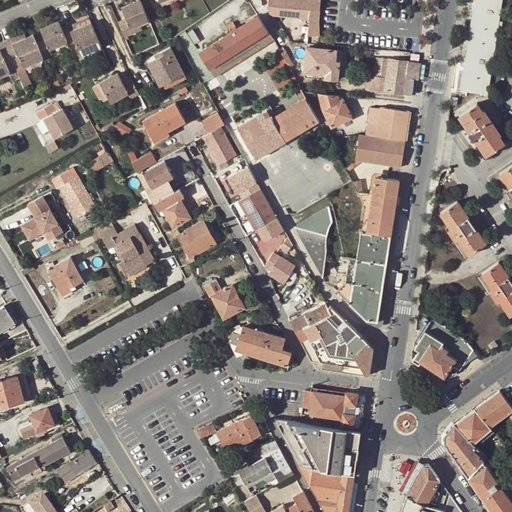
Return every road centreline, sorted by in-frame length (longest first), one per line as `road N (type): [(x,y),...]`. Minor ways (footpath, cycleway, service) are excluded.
road 1 (tertiary): [(448,0),(393,347)]
road 2 (residential): [(387,385),(306,377),(188,144)]
road 3 (unclassified): [(0,260),(152,511)]
road 4 (residential): [(393,347),(326,292),(278,208)]
